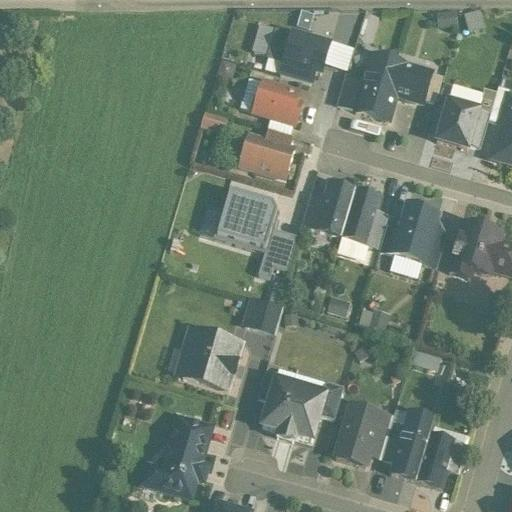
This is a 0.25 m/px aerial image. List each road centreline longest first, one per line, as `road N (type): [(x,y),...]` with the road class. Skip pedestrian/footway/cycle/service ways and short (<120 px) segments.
road 1 (residential): [(97,6),(511,7)]
road 2 (residential): [(338,152),(511,209)]
road 3 (residential): [(511,368),(469,511)]
road 4 (residential): [(241,475),(360,511)]
